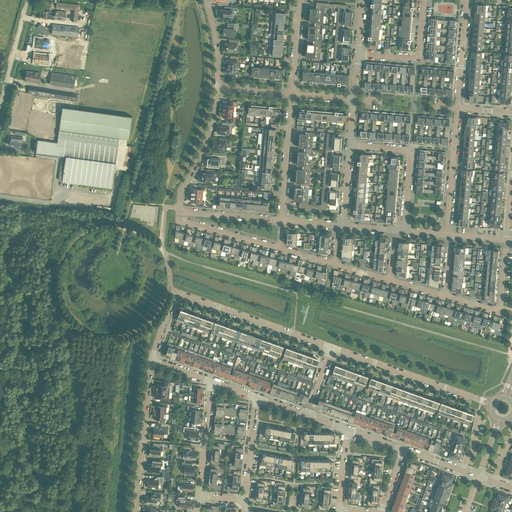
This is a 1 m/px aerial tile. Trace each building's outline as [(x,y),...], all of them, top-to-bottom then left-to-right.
[(79,5),(56,2),(55,8),(72,10),(71,22),(77,23),(79,5)] [(219,18),(231,19),(232,11),(237,11),(238,8),(227,7),(227,10),(220,9),(220,13),(220,15),(219,18)] [(43,18),(65,21),(66,12),(56,10),(55,15),(49,14),(49,11),(43,11),(43,14),(42,14),(41,18),(43,18)] [(272,11),(272,17),(284,18),(286,18),(286,15),(284,15),(285,13),(279,12),(279,10),(276,10),(276,12),(272,11)] [(323,25),(323,16),(309,15),(309,21),(316,22),(316,24),(323,25)] [(350,25),(351,18),(337,17),(336,26),(342,27),(342,24),(350,24),(350,25)] [(438,23),(443,24),(443,20),(429,19),(429,22),(430,22),(430,26),(428,26),(428,27),(443,29),(438,28),(438,23)] [(458,21),(443,20),(443,24),(449,24),(448,29),(443,29),(457,30),(457,29),(456,29),(456,25),(458,25),(458,21)] [(234,24),(227,23),(227,29),(223,28),(223,32),(223,33),(224,34),(224,35),(225,35),(226,35),(234,36),(234,29),(234,24)] [(78,37),(79,28),(53,24),(52,34),(78,37)] [(322,34),(323,25),(316,24),(316,27),(308,26),(309,26),(308,26),(308,33),(322,34)] [(342,29),(342,27),(336,26),(335,35),(349,36),(350,30),(349,30),(342,29)] [(437,32),(442,32),(443,29),(428,27),(428,31),(429,31),(429,35),(428,35),(428,36),(442,37),(437,36),(437,32)] [(457,33),(457,30),(443,29),(442,32),(448,33),(447,37),(442,37),(457,38),(457,37),(455,37),(456,33),(457,33)] [(321,43),(322,34),(308,33),(307,39),(315,39),(315,42),(321,43)] [(349,43),(349,36),(335,35),(334,44),(341,44),(341,42),(348,42),(348,43),(349,43)] [(442,41),(442,37),(428,36),(427,39),(429,39),(428,43),(427,43),(427,44),(441,45),(436,45),(437,40),(442,41)] [(456,42),(457,38),(442,37),(442,41),(447,41),(447,46),(441,45),(456,47),(456,45),(455,45),(455,41),(456,42)] [(49,40),(35,38),(34,47),(40,48),(40,47),(42,48),(48,48),(49,40)] [(381,40),(379,40),(368,39),(369,39),(369,44),(371,44),(370,46),(378,47),(378,44),(380,44),(381,40)] [(89,42),(80,40),(79,45),(83,46),(82,46),(83,46),(82,53),(87,54),(89,42)] [(225,51),(237,52),(237,48),(238,48),(239,40),(231,40),(230,43),(229,44),(225,43),(225,51)] [(320,52),(321,43),(315,42),(314,45),(307,44),(306,51),(320,52)] [(411,43),(411,42),(401,42),(400,49),(408,50),(408,48),(410,48),(410,43),(411,43)] [(341,47),(341,44),(334,44),(334,53),(348,54),(348,48),(348,47),(348,48),(341,47)] [(441,49),(441,45),(427,44),(427,47),(428,48),(428,51),(426,51),(426,53),(441,54),(435,53),(436,48),(441,49)] [(456,50),(456,47),(441,45),(441,49),(446,49),(446,54),(441,54),(455,55),(455,54),(454,54),(454,50),(456,50)] [(320,61),(320,52),(306,51),(306,57),(313,57),(313,60),(311,60),(320,61)] [(347,61),(348,54),(334,53),(333,62),(332,62),(341,63),(341,62),(339,62),(339,60),(347,60),(347,61)] [(440,57),(441,54),(426,53),(426,56),(427,56),(427,61),(435,62),(435,57),(440,57)] [(48,56),(36,54),(35,62),(47,64),(48,56)] [(455,58),(455,55),(441,54),(440,57),(446,58),(445,63),(453,64),(454,58),(455,58)] [(227,60),(226,66),(237,67),(237,63),(240,63),(240,57),(233,56),(233,59),(231,60),(227,60)] [(372,76),(373,62),(370,62),(370,63),(364,63),(363,70),(369,71),(368,76),(372,76)] [(380,77),(381,63),(378,62),(378,64),(374,63),(374,62),(373,62),(372,76),(372,71),(377,72),(376,77),(380,77)] [(388,78),(390,63),(386,63),(386,64),(382,64),(383,63),(381,63),(380,77),(381,72),(385,72),(385,78),(388,78)] [(397,79),(398,64),(395,64),(395,65),(391,65),(391,64),(391,63),(390,63),(388,78),(389,78),(389,73),(394,73),(393,78),(397,79)] [(405,79),(406,65),(403,65),(403,66),(399,65),(399,64),(398,64),(397,79),(397,73),(402,74),(402,79),(405,79)] [(408,65),(406,65),(405,79),(406,74),(410,74),(410,80),(414,80),(415,66),(411,65),(411,67),(407,66),(408,65)] [(237,71),(237,67),(226,66),(226,73),(230,73),(231,74),(231,77),(238,78),(239,71),(237,71)] [(427,81),(429,67),(425,66),(425,68),(420,67),(419,75),(424,76),(424,81),(427,81)] [(258,77),(259,68),(252,67),(251,75),(253,75),(253,77),(258,77)] [(436,82),(437,67),(434,67),(434,68),(430,68),(430,67),(429,67),(427,81),(428,81),(428,76),(433,76),(432,82),(436,82)] [(444,83),(445,68),(442,68),(442,69),(438,69),(438,68),(437,67),(436,82),(436,77),(441,77),(441,82),(444,83)] [(447,68),(445,68),(444,83),(445,77),(450,78),(449,83),(453,83),(454,69),(451,69),(450,70),(447,70),(447,68)] [(282,70),(274,69),(274,79),(279,79),(279,77),(281,77),(282,70)] [(38,83),(39,78),(40,73),(26,71),(24,81),(38,83)] [(309,82),(310,72),(302,72),(302,79),(304,79),(304,81),(309,82)] [(51,73),(50,80),(49,84),(73,87),(75,76),(51,73)] [(348,75),(340,75),(339,85),(340,85),(340,84),(345,85),(345,83),(347,83),(348,75)] [(370,91),(372,76),(368,76),(368,81),(363,81),(362,89),(367,89),(367,91),(370,91)] [(379,92),(380,77),(376,77),(376,82),(371,82),(372,76),(370,91),(372,91),(372,90),(376,90),(375,91),(379,92)] [(387,92),(388,78),(385,78),(384,83),(380,82),(380,77),(379,92),(380,92),(380,90),(384,91),(384,92),(387,92)] [(395,93),(397,79),(393,78),(393,83),(388,83),(389,78),(388,78),(387,92),(388,92),(388,91),(392,91),(392,93),(395,93)] [(404,94),(405,79),(402,79),(401,84),(396,84),(397,79),(395,93),(397,93),(397,92),(401,92),(401,93),(404,94)] [(412,94),(414,80),(410,80),(410,85),(405,84),(405,79),(404,94),(405,94),(405,93),(409,93),(409,94),(413,94),(412,94)] [(426,96),(427,81),(424,81),(424,86),(418,86),(418,94),(423,94),(423,95),(426,96)] [(435,96),(436,82),(432,82),(432,87),(427,86),(428,81),(427,81),(426,96),(428,96),(428,95),(428,94),(431,95),(431,96),(435,96)] [(443,97),(444,83),(441,82),(440,88),(436,87),(436,82),(435,96),(436,96),(436,95),(440,96),(440,97),(443,97)] [(452,97),(453,83),(449,83),(449,88),(444,88),(444,83),(443,97),(444,97),(444,96),(448,96),(448,97),(452,98),(452,97)] [(75,94),(29,87),(28,94),(37,95),(36,96),(50,99),(50,97),(74,102),(75,94)] [(511,96),(500,96),(500,102),(501,102),(501,103),(501,104),(502,104),(503,104),(504,104),(505,104),(505,102),(511,103),(511,96)] [(223,104),(223,110),(233,111),(234,106),(237,106),(237,102),(228,101),(228,104),(227,105),(223,104)] [(255,115),(256,105),(251,105),(250,107),(248,106),(248,114),(255,115)] [(272,106),(271,106),(270,116),(270,118),(274,119),(275,116),(278,117),(278,109),(276,109),(277,107),(272,107),(272,106)] [(132,116),(62,107),(57,143),(37,140),(36,152),(66,156),(64,165),(60,164),(58,180),(62,180),(62,182),(112,189),(119,138),(129,140),(132,116)] [(306,119),(307,109),(306,109),(306,110),(301,109),(301,111),(299,111),(298,118),(306,119)] [(233,117),(233,111),(223,110),(222,116),(226,117),(227,118),(227,121),(236,122),(236,117),(233,117)] [(337,111),(336,122),(344,122),(344,115),(342,114),(343,113),(337,112),(337,111)] [(367,125),(369,111),(365,111),(365,112),(360,111),(359,119),(364,120),(364,125),(367,125)] [(376,126),(377,112),(374,111),(374,113),(370,112),(370,111),(369,111),(367,125),(368,125),(368,120),(373,120),(372,126),(376,126)] [(384,127),(385,112),(382,112),(382,113),(378,113),(378,112),(377,112),(376,126),(376,121),(381,121),(381,126),(384,127)] [(393,127),(394,113),(390,113),(390,114),(386,114),(387,113),(387,112),(385,112),(384,127),(385,121),(390,122),(389,127),(393,127)] [(401,128),(402,114),(399,113),(399,115),(395,114),(395,113),(394,113),(393,127),(393,122),(398,122),(397,128),(401,128)] [(403,114),(402,114),(401,128),(402,123),(406,123),(406,129),(409,129),(411,115),(411,114),(407,114),(407,115),(403,115),(403,114)] [(423,130),(425,116),(421,115),(421,117),(416,116),(415,124),(420,124),(420,130),(423,130)] [(432,131),(433,116),(430,116),(430,117),(426,117),(426,116),(425,116),(423,130),(424,125),(429,125),(428,130),(432,131)] [(440,131),(441,117),(438,117),(438,118),(434,118),(434,116),(433,116),(432,131),(432,125),(437,126),(437,131),(440,131)] [(443,117),(441,117),(440,131),(441,126),(445,127),(445,132),(449,132),(450,118),(446,117),(446,119),(442,118),(443,117)] [(498,122),(498,127),(498,128),(508,129),(509,129),(509,122),(503,122),(504,121),(503,120),(502,120),(501,120),(500,120),(499,120),(499,122),(498,122)] [(224,134),(231,134),(232,123),(224,123),(224,125),(222,126),(218,126),(218,133),(220,133),(220,135),(224,135),(224,134)] [(366,140),(367,125),(364,125),(364,130),(358,130),(358,138),(363,138),(363,139),(366,140)] [(375,140),(376,126),(372,126),(372,131),(367,130),(368,125),(367,125),(366,140),(368,140),(368,139),(371,139),(371,140),(375,140)] [(383,141),(384,127),(381,126),(380,132),(376,131),(376,126),(375,140),(376,141),(376,139),(380,140),(380,141),(383,141)] [(391,142),(393,127),(389,127),(389,132),(384,132),(384,127),(383,141),(384,141),(384,140),(388,140),(388,142),(391,142)] [(400,143),(401,128),(397,128),(397,133),(392,133),(393,127),(391,142),(393,142),(393,141),(397,141),(396,142),(400,143)] [(408,143),(409,129),(406,129),(405,134),(401,133),(401,128),(400,143),(401,143),(401,141),(405,142),(405,143),(408,143)] [(422,144),(423,130),(420,130),(419,135),(414,134),(414,142),(419,143),(419,144),(422,144)] [(430,145),(432,131),(428,130),(428,136),(423,135),(423,130),(422,144),(423,145),(423,144),(423,143),(427,144),(427,145),(430,145)] [(299,134),(298,140),(313,141),(313,132),(314,133),(314,132),(305,131),(305,132),(307,132),(307,135),(299,134)] [(439,146),(440,131),(437,131),(436,136),(431,136),(432,131),(430,145),(432,145),(432,144),(436,144),(436,146),(439,146)] [(447,146),(449,132),(445,132),(444,137),(440,137),(440,131),(439,146),(440,146),(440,145),(444,145),(444,146),(447,147),(448,146),(447,146)] [(327,134),(326,142),(340,144),(341,137),(340,137),(333,137),(333,134),(335,134),(326,133),(326,134),(327,134)] [(21,147),(23,138),(23,137),(22,138),(10,136),(10,135),(9,145),(21,147)] [(225,148),(230,147),(229,140),(219,139),(219,142),(218,141),(217,142),(214,142),(213,151),(217,151),(218,152),(220,152),(221,151),(225,152),(225,148)] [(312,150),(313,141),(298,140),(298,147),(298,146),(306,147),(305,150),(312,150)] [(340,150),(340,144),(326,142),(325,151),(332,152),(332,149),(339,150),(340,150)] [(311,156),(312,150),(305,150),(305,153),(298,152),(298,151),(297,158),(309,159),(309,156),(311,156)] [(432,159),(432,156),(427,155),(427,150),(419,150),(419,155),(418,155),(417,158),(432,159)] [(331,155),(332,152),(325,151),(324,160),(339,162),(339,155),(331,155)] [(437,156),(432,156),(432,159),(446,160),(446,157),(445,157),(446,152),(438,151),(437,156)] [(358,161),(368,162),(369,155),(361,154),(361,156),(359,156),(359,161),(358,161)] [(219,164),(223,164),(223,156),(225,156),(213,155),(213,159),(208,158),(208,159),(207,160),(207,161),(207,166),(214,167),(216,168),(217,167),(218,167),(219,164)] [(398,157),(391,156),(391,159),(388,159),(388,164),(390,164),(400,165),(400,164),(400,159),(398,159),(398,157)] [(309,162),(309,159),(297,158),(296,165),(297,165),(297,164),(304,165),(304,168),(310,168),(311,163),(309,162)] [(431,168),(431,164),(426,164),(426,159),(432,159),(417,158),(417,159),(418,159),(418,163),(417,163),(417,166),(431,168)] [(446,162),(446,160),(432,159),(437,160),(437,165),(431,164),(431,168),(445,169),(446,166),(444,166),(445,162),(446,162)] [(338,168),(339,162),(324,160),(324,169),(330,170),(330,167),(338,168)] [(426,167),(431,168),(417,166),(416,168),(418,168),(417,172),(416,171),(416,175),(430,176),(431,172),(425,172),(426,167)] [(310,177),(310,168),(304,168),(304,170),(296,170),(296,169),(295,176),(310,177)] [(445,170),(445,169),(431,168),(436,168),(436,173),(431,172),(430,176),(445,177),(445,174),(444,174),(444,170),(445,170)] [(330,173),(330,170),(324,169),(323,178),(337,180),(338,173),(337,173),(330,173)] [(202,182),(214,183),(214,175),(216,175),(216,171),(207,170),(207,173),(203,173),(203,176),(202,176),(202,179),(202,182)] [(425,176),(430,176),(416,175),(416,176),(417,176),(417,180),(415,180),(415,183),(430,184),(430,182),(425,181),(425,176)] [(309,186),(310,177),(295,176),(295,183),(295,182),(303,183),(302,186),(309,186)] [(445,178),(445,177),(430,176),(435,177),(435,182),(430,182),(430,184),(444,186),(444,182),(443,182),(443,178),(445,178)] [(336,186),(337,180),(323,178),(322,187),(329,188),(329,185),(336,186)] [(270,185),(270,183),(257,182),(257,187),(261,188),(260,190),(264,190),(264,188),(271,189),(271,185),(270,185)] [(424,184),(430,184),(415,183),(415,184),(416,184),(416,188),(415,188),(414,192),(415,192),(429,193),(429,189),(424,189),(424,184)] [(444,187),(444,186),(430,184),(435,185),(434,190),(429,189),(429,193),(443,194),(444,191),(442,191),(443,187),(444,187)] [(190,192),(190,195),(202,196),(203,190),(205,190),(205,186),(198,186),(198,189),(191,188),(191,191),(190,192)] [(308,195),(309,186),(302,186),(302,188),(295,188),(295,187),(294,187),(294,194),(308,195)] [(328,191),(329,188),(322,187),(321,196),(335,197),(336,191),(328,191)] [(307,204),(308,195),(294,194),(293,201),(294,201),(294,200),(301,201),(301,203),(307,204)] [(202,200),(202,196),(190,195),(190,198),(190,199),(190,201),(197,202),(197,206),(204,206),(204,200),(202,200)] [(335,204),(335,197),(321,196),(321,205),(327,206),(327,203),(335,204)] [(363,220),(364,213),(354,212),(354,217),(356,218),(356,220),(363,220)] [(396,216),(386,215),(385,222),(393,223),(393,221),(395,221),(395,216),(396,216)] [(501,220),(500,220),(490,220),(489,226),(490,226),(490,227),(491,228),(492,228),(493,228),(494,228),(494,226),(500,227),(501,220)] [(186,233),(179,231),(181,226),(176,225),(174,242),(183,245),(186,233)] [(196,236),(195,236),(190,234),(191,229),(188,228),(186,233),(183,245),(192,247),(196,236)] [(205,239),(199,237),(200,232),(197,231),(195,236),(196,236),(192,247),(202,250),(205,239)] [(214,241),(208,240),(210,234),(206,233),(205,239),(202,250),(211,253),(214,241)] [(223,244),(217,242),(219,237),(215,236),(214,241),(211,253),(220,255),(223,244)] [(296,247),(296,239),(286,238),(286,244),(296,247)] [(233,247),(227,245),(228,240),(225,239),(223,244),(220,255),(230,258),(233,247)] [(242,249),(235,247),(236,242),(234,241),(233,247),(230,258),(239,261),(242,249)] [(251,252),(245,250),(247,245),(243,244),(242,249),(239,261),(248,263),(251,252)] [(261,255),(260,254),(255,253),(256,248),(253,247),(251,252),(248,263),(257,266),(261,255)] [(328,256),(328,248),(318,247),(318,253),(328,256)] [(270,257),(264,255),(265,250),(262,249),(260,254),(261,255),(257,266),(267,269),(270,257)] [(279,260),(273,258),(275,253),(271,252),(270,257),(267,269),(276,271),(279,260)] [(288,262),(283,261),(284,256),(281,255),(279,260),(276,271),(285,274),(288,262)] [(298,265),(292,263),(293,258),(290,257),(288,262),(285,274),(295,276),(298,265)] [(307,268),(301,266),(303,261),(299,260),(298,265),(295,276),(304,279),(305,274),(307,268)] [(307,268),(305,274),(309,275),(308,280),(313,282),(316,270),(310,269),(312,264),(308,263),(307,268)] [(318,265),(316,270),(313,282),(325,285),(326,273),(320,271),(321,266),(318,265)] [(344,278),(337,276),(338,271),(333,270),(334,270),(332,287),(341,290),(344,278)] [(353,281),(347,279),(349,274),(345,273),(344,278),(341,290),(350,292),(353,281)] [(363,284),(357,282),(358,277),(355,276),(353,281),(350,292),(359,295),(363,284)] [(372,286),(366,285),(367,279),(364,278),(363,284),(359,295),(369,298),(372,286)] [(439,288),(439,280),(429,279),(429,285),(439,288)] [(381,289),(375,287),(377,282),(373,281),(372,286),(369,298),(378,300),(381,289)] [(391,292),(390,292),(385,290),(386,285),(383,284),(381,289),(378,300),(387,303),(391,292)] [(400,294),(394,293),(395,287),(392,286),(390,292),(391,292),(387,303),(397,306),(400,294)] [(409,297),(403,295),(405,290),(401,289),(400,294),(397,306),(406,308),(409,297)] [(418,299),(412,298),(414,293),(410,292),(409,297),(406,308),(415,311),(418,299)] [(428,302),(422,300),(423,295),(420,294),(418,299),(415,311),(424,313),(428,302)] [(494,303),(495,296),(485,295),(484,301),(494,303)] [(437,305),(431,303),(433,298),(429,297),(428,302),(424,313),(434,316),(437,305)] [(446,307),(440,306),(442,301),(438,300),(437,305),(434,316),(443,319),(446,307)] [(456,310),(455,310),(450,308),(451,303),(448,302),(446,307),(443,319),(452,321),(456,310)] [(465,313),(459,311),(460,306),(457,305),(455,310),(456,310),(452,321),(462,324),(465,313)] [(474,315),(468,314),(470,308),(466,307),(465,313),(462,324),(471,327),(474,315)] [(182,323),(186,312),(181,310),(180,313),(179,313),(177,321),(182,323)] [(483,318),(477,316),(479,311),(475,310),(474,315),(471,327),(480,329),(483,318)] [(188,325),(191,314),(186,312),(182,323),(188,325)] [(493,321),(487,319),(488,314),(485,313),(483,318),(480,329),(490,332),(493,321)] [(193,327),(196,316),(191,314),(188,325),(193,327)] [(494,315),(493,321),(490,332),(502,335),(503,323),(496,322),(498,316),(494,315)] [(198,328),(201,318),(196,316),(193,327),(198,328)] [(203,330),(207,320),(201,318),(198,328),(203,330)] [(212,322),(207,320),(203,330),(209,332),(212,322)] [(217,335),(221,325),(215,323),(211,333),(217,335)] [(222,337),(226,326),(221,325),(217,335),(222,337)] [(227,339),(231,328),(226,326),(222,337),(227,339)] [(232,341),(236,330),(231,328),(227,339),(232,341)] [(237,342),(241,332),(236,330),(232,341),(237,342)] [(242,344),(246,334),(241,332),(237,342),(242,344)] [(247,346),(251,335),(246,334),(242,344),(247,346)] [(252,348),(256,337),(251,335),(247,346),(252,348)] [(257,350),(261,339),(256,337),(252,348),(257,350)] [(263,351),(266,341),(261,339),(257,350),(263,351)] [(268,353),(271,343),(266,341),(263,351),(268,353)] [(174,345),(167,342),(164,351),(166,352),(165,356),(170,358),(174,345)] [(273,355),(276,345),(271,343),(268,353),(273,355)] [(179,347),(174,345),(170,358),(174,359),(175,358),(179,347)] [(282,346),(276,345),(273,355),(279,357),(281,349),(282,346)] [(184,348),(179,347),(175,358),(179,360),(184,348)] [(189,350),(184,348),(179,360),(184,362),(189,350)] [(288,361),(292,350),(286,348),(286,351),(285,351),(282,358),(288,361)] [(193,352),(189,350),(184,362),(189,364),(193,352)] [(293,362),(297,352),(292,350),(288,361),(293,362)] [(198,353),(193,352),(189,364),(194,365),(198,353)] [(298,364),(302,354),(297,352),(293,362),(298,364)] [(203,355),(198,353),(194,365),(199,367),(203,355)] [(303,366),(307,355),(302,354),(298,364),(303,366)] [(208,357),(203,355),(199,367),(203,369),(208,357)] [(308,368),(312,357),(307,355),(303,366),(308,368)] [(213,358),(208,357),(203,369),(208,370),(213,358)] [(318,359),(312,357),(308,368),(314,370),(317,362),(318,359)] [(217,360),(213,358),(208,370),(213,372),(216,363),(217,360)] [(227,364),(222,362),(221,365),(218,374),(223,376),(227,364)] [(221,365),(216,363),(213,372),(218,374),(221,365)] [(232,365),(227,364),(223,376),(229,378),(231,378),(232,375),(230,374),(229,374),(232,365)] [(231,378),(236,380),(240,368),(235,366),(232,375),(231,378)] [(337,378),(341,367),(335,366),(335,368),(334,368),(331,376),(337,378)] [(342,380),(346,369),(341,367),(337,378),(342,380)] [(245,370),(240,368),(236,380),(241,382),(244,373),(245,370)] [(347,382),(351,371),(346,369),(342,380),(347,382)] [(352,383),(356,373),(351,371),(347,382),(352,383)] [(254,373),(250,372),(249,374),(245,384),(250,385),(254,373)] [(249,374),(244,373),(241,382),(245,384),(249,374)] [(259,375),(254,373),(250,385),(255,387),(259,375)] [(357,385),(361,375),(356,373),(352,383),(357,385)] [(264,377),(259,375),(255,387),(260,389),(264,377)] [(366,377),(361,375),(357,385),(357,387),(363,389),(366,379),(366,377)] [(269,379),(264,377),(260,389),(265,390),(269,379)] [(373,391),(377,380),(371,378),(370,381),(367,389),(373,391)] [(274,380),(269,379),(265,390),(269,392),(273,382),(274,380)] [(378,392),(382,382),(377,380),(373,391),(378,392)] [(163,385),(156,384),(156,390),(169,392),(170,382),(163,381),(163,385)] [(273,382),(269,392),(269,393),(274,394),(277,385),(273,383),(273,382)] [(283,383),(278,382),(277,385),(274,394),(278,396),(283,383)] [(383,394),(387,384),(382,382),(378,392),(383,394)] [(287,385),(283,383),(278,396),(283,398),(286,388),(287,385)] [(192,388),(192,394),(202,395),(202,388),(197,388),(197,385),(188,384),(188,387),(192,388)] [(388,396),(392,386),(387,384),(383,394),(388,396)] [(393,398),(397,387),(392,386),(388,396),(393,398)] [(398,400),(402,389),(397,387),(393,398),(398,400)] [(291,389),(286,388),(283,398),(287,399),(291,389)] [(295,391),(291,389),(287,399),(292,401),(295,391)] [(403,402),(407,391),(402,389),(398,400),(403,402)] [(169,392),(156,390),(155,397),(161,397),(161,401),(168,402),(169,392)] [(300,393),(295,391),(292,401),(296,403),(300,393)] [(408,403),(412,393),(407,391),(403,402),(408,403)] [(304,394),(300,393),(296,403),(301,404),(304,394)] [(414,405),(417,395),(412,393),(408,403),(414,405)] [(201,402),(202,395),(192,394),(191,401),(187,400),(186,403),(195,404),(195,401),(201,402)] [(309,396),(304,394),(301,404),(310,408),(312,402),(308,400),(309,396)] [(419,407),(422,396),(417,395),(414,405),(419,407)] [(424,409),(427,398),(422,396),(419,407),(424,409)] [(429,411),(433,400),(427,398),(424,409),(429,411)] [(314,402),(312,402),(310,408),(312,408),(320,411),(320,410),(323,401),(319,399),(317,404),(314,402)] [(438,402),(433,400),(429,411),(435,413),(438,402)] [(216,406),(216,410),(231,412),(232,407),(226,408),(225,403),(226,403),(216,402),(216,406)] [(155,405),(154,412),(166,413),(166,407),(167,407),(167,403),(160,403),(160,406),(155,405)] [(443,416),(447,405),(441,403),(437,414),(443,416)] [(232,407),(231,412),(247,414),(247,409),(248,409),(248,405),(238,404),(239,404),(237,409),(232,407)] [(337,406),(332,404),(329,414),(334,416),(337,406)] [(448,417),(452,407),(447,405),(443,416),(448,417)] [(190,410),(189,415),(200,417),(200,410),(195,410),(196,406),(187,406),(187,409),(190,410)] [(342,408),(337,406),(334,416),(338,417),(342,408)] [(453,419),(457,409),(452,407),(448,417),(453,419)] [(346,409),(342,408),(338,417),(343,419),(346,409)] [(351,411),(346,409),(343,419),(347,421),(351,411)] [(458,421),(462,410),(457,409),(453,419),(458,421)] [(231,417),(231,412),(216,410),(215,415),(215,419),(224,420),(223,420),(225,415),(231,417)] [(463,423),(467,412),(462,410),(458,421),(463,423)] [(355,412),(351,411),(347,421),(352,422),(355,412)] [(366,413),(361,411),(360,414),(357,423),(362,425),(365,416),(366,413)] [(165,419),(166,413),(154,412),(153,418),(159,419),(158,422),(165,423),(166,419),(165,419)] [(246,418),(247,414),(231,412),(231,417),(237,416),(238,421),(237,421),(246,422),(247,418),(246,418)] [(356,412),(355,412),(352,422),(357,423),(360,414),(355,413),(356,412)] [(472,414),(467,412),(463,423),(469,425),(472,417),(471,417),(472,414)] [(199,423),(200,417),(189,415),(189,421),(186,421),(185,425),(194,426),(194,422),(199,423)] [(370,418),(365,416),(362,425),(366,427),(370,418)] [(380,418),(375,416),(374,419),(371,428),(376,430),(380,418)] [(370,418),(366,427),(371,428),(374,419),(370,418)] [(385,420),(380,418),(376,430),(381,432),(385,420)] [(230,429),(230,424),(224,425),(223,420),(224,420),(215,419),(214,423),(215,423),(214,427),(230,429)] [(390,422),(385,420),(381,432),(386,434),(390,422)] [(246,426),(246,422),(237,421),(236,426),(230,424),(230,429),(245,431),(245,426),(246,426)] [(395,423),(390,422),(386,434),(392,436),(394,436),(395,433),(393,432),(392,432),(395,423)] [(163,434),(168,434),(168,426),(161,426),(157,425),(157,429),(154,428),(153,436),(163,437),(163,434)] [(403,427),(398,425),(395,433),(394,436),(399,438),(402,429),(403,427)] [(269,437),(271,427),(267,426),(265,426),(265,427),(260,426),(259,436),(269,437)] [(183,432),(186,432),(186,435),(187,435),(188,435),(187,439),(197,440),(198,432),(194,431),(193,430),(194,428),(184,427),(183,432)] [(229,434),(230,429),(214,427),(214,432),(213,432),(213,436),(222,437),(223,437),(222,437),(223,432),(229,434)] [(412,430),(408,428),(407,431),(403,440),(408,442),(412,430)] [(245,435),(245,431),(230,429),(229,434),(235,433),(236,438),(235,438),(245,439),(245,435)] [(407,431),(402,429),(399,438),(403,440),(407,431)] [(291,430),(289,442),(297,444),(298,434),(296,433),(296,432),(291,431),(291,430)] [(417,431),(412,430),(408,442),(413,443),(417,431)] [(422,433),(417,431),(413,443),(418,445),(422,433)] [(308,444),(308,432),(308,433),(303,433),(303,434),(301,434),(300,444),(308,444)] [(332,433),(329,433),(329,445),(329,444),(339,444),(340,435),(334,434),(334,433),(332,433)] [(427,435),(422,433),(418,445),(423,447),(426,438),(427,435)] [(457,436),(455,441),(464,444),(466,438),(463,438),(457,436)] [(430,439),(426,438),(423,447),(427,448),(431,439),(431,438),(430,439)] [(441,440),(436,438),(435,441),(432,451),(436,452),(441,440)] [(431,439),(427,448),(427,449),(432,451),(435,441),(431,439)] [(163,444),(160,444),(153,443),(153,446),(151,446),(151,449),(150,448),(149,455),(153,456),(156,457),(156,456),(160,457),(161,450),(162,450),(163,444)] [(213,445),(212,454),(223,455),(219,453),(220,449),(225,448),(224,444),(217,443),(217,446),(213,445)] [(231,455),(231,456),(242,457),(243,448),(239,448),(239,445),(232,445),(230,449),(235,450),(235,455),(231,455)] [(190,451),(190,450),(190,448),(184,447),(183,455),(188,460),(189,459),(195,460),(196,451),(190,451)] [(458,459),(460,454),(450,450),(448,456),(454,458),(454,457),(456,458),(458,459)] [(266,466),(268,454),(264,453),(264,454),(263,454),(262,455),(260,454),(259,464),(261,464),(261,465),(266,466)] [(223,456),(223,455),(212,454),(211,463),(215,464),(215,466),(222,467),(223,463),(218,461),(219,457),(223,456)] [(241,467),(242,457),(231,456),(231,457),(235,459),(234,463),(229,463),(229,468),(237,468),(237,466),(241,467)] [(351,468),(358,469),(362,470),(362,468),(358,467),(359,463),(363,462),(363,463),(363,458),(355,457),(355,460),(352,459),(351,468)] [(288,458),(286,470),(294,471),(295,461),(293,461),(293,459),(288,458)] [(375,464),(374,471),(381,471),(382,462),(379,462),(379,460),(372,459),(371,464),(371,463),(375,464)] [(154,464),(148,464),(147,471),(160,473),(160,465),(162,465),(162,461),(154,460),(154,464)] [(305,472),(306,460),(305,460),(300,460),(300,461),(298,461),(297,472),(305,472)] [(407,466),(416,469),(419,470),(421,465),(409,461),(407,466)] [(182,466),(185,466),(184,473),(194,474),(194,467),(189,467),(189,464),(182,463),(182,466)] [(222,471),(222,467),(215,466),(214,468),(211,468),(210,477),(220,478),(220,477),(217,476),(217,472),(222,471)] [(407,466),(405,471),(406,471),(415,474),(416,474),(415,473),(416,469),(407,466)] [(236,471),(237,468),(229,468),(228,472),(233,473),(233,478),(229,478),(229,479),(239,480),(240,471),(236,471)] [(357,476),(358,469),(351,468),(350,478),(353,478),(353,480),(360,481),(362,476),(361,476),(361,477),(357,476)] [(380,481),(381,471),(374,471),(373,477),(370,478),(370,477),(369,477),(370,482),(377,483),(377,480),(380,481)] [(442,473),(440,479),(441,480),(441,479),(451,483),(453,477),(442,473)] [(404,475),(402,480),(411,483),(413,478),(404,475)] [(164,477),(157,477),(157,480),(148,479),(147,487),(151,488),(152,489),(154,489),(155,488),(158,489),(158,484),(159,483),(163,484),(164,477)] [(220,479),(220,478),(210,477),(209,486),(213,487),(212,489),(220,490),(221,486),(216,484),(216,480),(220,479)] [(179,485),(182,485),(182,490),(192,491),(192,490),(193,490),(193,488),(192,488),(193,484),(188,483),(188,480),(180,479),(179,485)] [(239,480),(229,479),(229,480),(232,481),(232,486),(227,486),(227,491),(234,491),(234,493),(238,493),(238,489),(239,480)] [(452,483),(451,483),(441,479),(441,480),(440,479),(438,484),(439,484),(450,488),(452,483)] [(257,482),(256,491),(263,492),(264,485),(268,485),(268,481),(261,480),(260,482),(257,482)] [(361,486),(360,481),(353,480),(353,482),(350,482),(349,491),(356,492),(356,485),(360,485),(360,486),(361,486)] [(402,480),(400,485),(410,488),(411,483),(402,480)] [(278,488),(277,494),(284,495),(285,486),(282,486),(282,483),(275,482),(274,487),(278,488)] [(377,485),(377,483),(370,482),(368,487),(369,487),(369,486),(372,487),(372,494),(379,494),(380,485),(377,485)] [(448,493),(450,488),(439,484),(438,489),(446,492),(448,493)] [(303,488),(302,497),(309,498),(310,491),(314,491),(313,486),(306,485),(306,488),(303,488)] [(400,485),(399,489),(408,493),(410,488),(400,485)] [(324,491),(323,498),(330,499),(331,489),(328,489),(328,487),(321,486),(320,490),(324,491)] [(445,497),(446,492),(438,489),(435,488),(433,493),(436,494),(445,497)] [(399,489),(397,494),(406,497),(408,493),(399,489)] [(263,498),(263,492),(256,491),(255,500),(258,501),(258,503),(265,504),(267,500),(263,498)] [(355,499),(356,492),(349,491),(348,500),(351,501),(351,503),(358,504),(359,499),(359,500),(355,499)] [(498,492),(496,499),(506,502),(506,503),(507,503),(509,496),(498,492)] [(146,502),(146,504),(145,504),(156,505),(156,501),(157,500),(160,501),(161,494),(152,493),(152,497),(146,496),(146,499),(145,499),(145,500),(145,501),(146,502)] [(283,504),(284,495),(277,494),(276,501),(272,501),(273,506),(280,506),(280,504),(283,504)] [(378,504),(379,494),(372,494),(371,500),(367,501),(367,500),(367,505),(375,506),(375,503),(378,504)] [(397,494),(395,499),(404,502),(406,497),(397,494)] [(176,501),(179,501),(179,507),(190,509),(191,500),(184,499),(184,496),(177,496),(176,501)] [(308,504),(309,498),(302,497),(301,506),(304,506),(304,509),(311,510),(312,505),(308,504)] [(329,508),(330,499),(323,498),(322,505),(318,505),(319,508),(319,509),(320,509),(326,510),(326,508),(329,508)] [(504,507),(506,503),(506,502),(496,499),(495,498),(493,503),(504,507)] [(395,499),(394,504),(403,507),(404,502),(395,499)] [(502,511),(504,507),(493,503),(491,508),(493,509),(502,511)]
